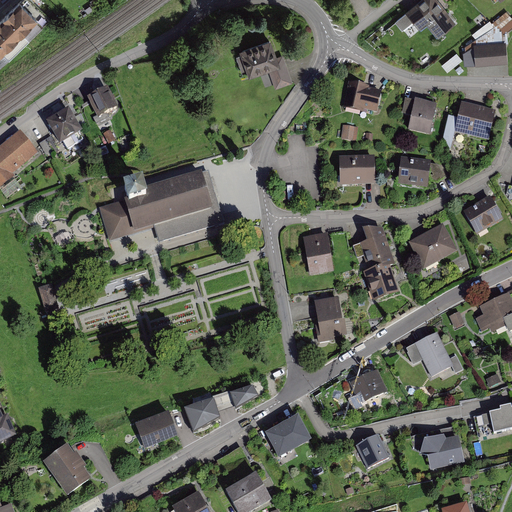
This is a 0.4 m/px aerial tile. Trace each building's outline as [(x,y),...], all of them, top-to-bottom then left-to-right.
[(31,0),(22,0),(3,19),(27,43),(51,20),(31,0)] [(406,14),(395,23),(402,32),(414,23),(421,32),(427,27),(438,40),(457,25),(436,0),(421,0),(405,13),(406,14)] [(3,19),(0,21),(0,69),(27,43),(3,19)] [(277,59),(271,42),(240,53),(241,57),(237,58),(243,76),(248,74),(250,80),(270,73),(276,90),(292,84),(283,57),(277,59)] [(506,44),(474,46),(474,48),(464,54),(465,68),(508,65),(506,44)] [(458,55),(443,64),(447,71),(463,61),(458,55)] [(384,94),(349,86),(343,110),(364,115),(365,112),(379,115),(384,94)] [(108,93),(88,103),(98,122),(118,111),(108,93)] [(439,102),(416,97),(415,99),(406,97),(402,113),(412,115),(409,129),(431,134),(439,102)] [(497,109),(463,101),(455,131),(489,139),(497,109)] [(69,113),(46,127),(60,149),(63,147),(68,154),(84,143),(80,137),(83,135),(69,113)] [(450,150),(457,117),(449,115),(443,137),(450,150)] [(355,127),(343,125),(342,139),(353,141),(355,127)] [(116,142),(111,133),(103,137),(108,146),(116,142)] [(22,135),(0,152),(0,190),(16,178),(13,176),(38,156),(22,135)] [(59,149),(52,138),(40,146),(47,157),(59,149)] [(106,149),(100,151),(102,158),(109,155),(106,149)] [(93,153),(87,156),(90,162),(96,158),(93,153)] [(375,155),(340,156),(340,184),(376,183),(375,155)] [(432,160),(401,156),(398,183),(428,187),(429,180),(439,180),(447,176),(441,166),(431,163),(432,160)] [(129,202),(102,210),(111,239),(138,231),(158,225),(163,242),(216,226),(224,224),(211,182),(208,173),(201,175),(144,192),(142,185),(125,190),(129,202)] [(490,194),(464,209),(478,234),(504,219),(490,194)] [(443,223),(409,241),(424,269),(458,250),(443,223)] [(384,227),(363,226),(368,239),(352,244),(357,260),(365,258),(368,267),(362,270),(373,302),(402,292),(392,265),(397,263),(384,227)] [(327,233),(303,237),(310,275),(334,271),(327,233)] [(52,284),(39,287),(47,313),(60,309),(52,284)] [(511,299),(509,293),(481,306),(485,315),(477,319),(483,331),(490,328),(492,333),(507,326),(510,332),(511,331),(511,299)] [(339,296),(314,300),(318,321),(315,322),(319,343),(335,340),(335,337),(348,334),(345,317),(343,318),(339,296)] [(459,311),(449,316),(455,328),(465,323),(459,311)] [(451,358),(438,332),(406,347),(409,352),(408,353),(414,365),(423,360),(432,377),(452,367),(456,374),(464,370),(457,355),(451,358)] [(378,369),(350,382),(361,404),(389,391),(378,369)] [(498,374),(486,379),(490,387),(502,382),(498,374)] [(230,392),(222,395),(227,410),(235,408),(236,411),(259,398),(253,387),(231,394),(230,392)] [(214,401),(185,409),(194,434),(221,419),(218,413),(227,410),(222,395),(214,398),(214,401)] [(501,410),(474,417),(479,437),(511,429),(511,404),(501,407),(501,410)] [(0,441),(18,434),(8,412),(4,414),(0,406),(0,441)] [(177,435),(169,413),(137,426),(146,448),(177,435)] [(312,438),(298,413),(265,431),(280,456),(312,438)] [(425,436),(420,453),(428,455),(431,469),(465,462),(459,435),(447,438),(444,433),(429,436),(425,436)] [(379,434),(357,445),(368,468),(390,457),(379,434)] [(68,450),(46,465),(68,496),(90,481),(68,450)] [(256,470),(226,488),(239,511),(250,511),(273,499),(256,470)] [(198,494),(174,508),(176,511),(208,511),(206,508),(198,494)] [(151,511),(160,507),(154,495),(134,506),(137,511),(151,511)]
